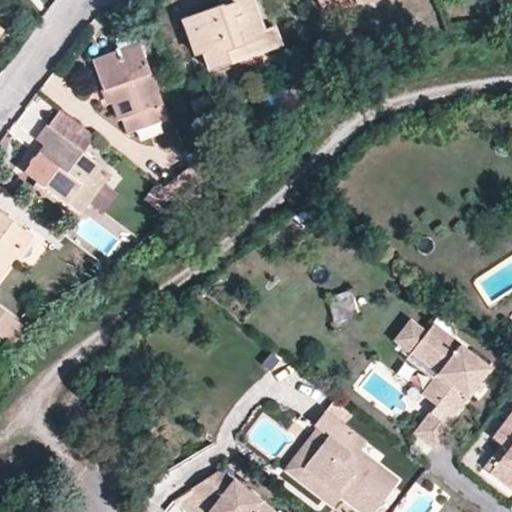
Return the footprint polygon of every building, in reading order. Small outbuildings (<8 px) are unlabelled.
[(230,70),(267,56),(262,42),(247,0),(230,0),(233,6),(181,24),(193,58),(202,54),(209,73),(229,67),(230,70)] [(252,0),(247,0),(262,42),(267,56),(282,50),(275,30),(265,33),(252,0)] [(316,0),(320,9),(345,0),(353,0),(356,7),(375,0),(316,0)] [(166,124),(139,46),(96,61),(118,123),(123,121),(128,137),(166,124)] [(205,122),(197,102),(187,106),(194,126),(205,122)] [(59,112),(46,128),(81,155),(93,138),(59,112)] [(189,141),(180,116),(170,120),(178,143),(189,141)] [(81,155),(46,128),(36,143),(44,148),(26,174),(81,215),(109,176),(81,155)] [(171,148),(168,139),(153,145),(156,154),(171,148)] [(203,161),(163,190),(188,209),(212,188),(203,161)] [(0,281),(31,239),(0,214),(0,281)] [(333,322),(359,316),(352,286),(326,292),(333,322)] [(0,311),(0,340),(10,348),(29,334),(0,311)] [(413,353),(428,333),(411,321),(397,341),(413,353)] [(434,324),(428,333),(440,342),(446,333),(434,324)] [(440,342),(428,333),(413,353),(441,374),(439,377),(452,387),(438,405),(432,413),(448,425),(474,389),(481,380),(491,366),(446,333),(440,342)] [(408,359),(437,380),(439,377),(441,374),(413,353),(408,359)] [(452,387),(439,377),(437,380),(425,396),(438,405),(452,387)] [(485,383),(481,380),(474,389),(478,392),(485,383)] [(314,426),(316,427),(328,436),(304,468),(343,497),(363,511),(373,511),(399,478),(360,450),(367,441),(326,410),(314,426)] [(448,425),(432,413),(418,433),(438,448),(453,428),(448,425)] [(511,414),(494,438),(509,449),(491,472),(511,488),(511,414)] [(334,508),(343,497),(304,468),(328,436),(316,427),(284,471),(334,508)] [(265,511),(220,479),(192,497),(212,511),(265,511)]
